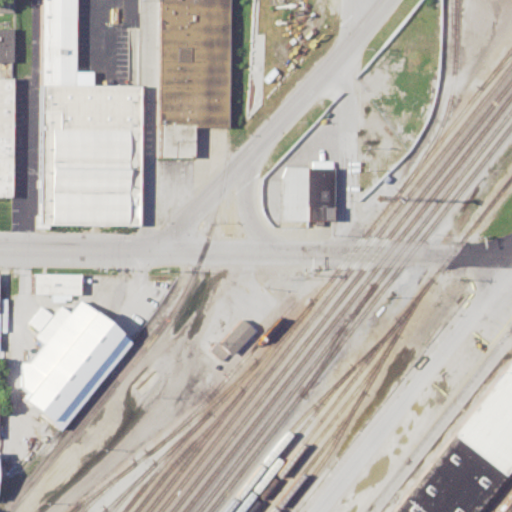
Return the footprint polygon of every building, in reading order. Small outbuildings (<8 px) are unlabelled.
[(0,0),(0,12),(11,13),(11,0),(0,0)] [(39,0),(38,84),(72,84),(72,0),(39,0)] [(226,0),(225,126),(191,125),(192,157),(157,156),(157,0),(226,0)] [(0,28),(0,61),(11,61),(11,28),(0,28)] [(0,77),(0,195),(9,196),(10,78),(0,77)] [(38,84),(37,223),(136,225),(137,85),(72,84),(38,84)] [(282,167),(310,167),(310,160),(330,160),(330,220),(278,220),(278,175),(282,167)] [(31,273),(31,293),(77,294),(78,274),(31,273)] [(128,341),(77,300),(67,313),(58,305),(50,315),(39,306),(26,322),(36,331),(33,335),(43,343),(27,362),(20,362),(19,387),(26,393),(20,399),(58,429),(128,341)] [(214,343),(236,319),(249,330),(227,355),(214,343)] [(511,486),(491,511),(511,511),(511,353),(387,511),(471,511),(511,461),(511,486)]
